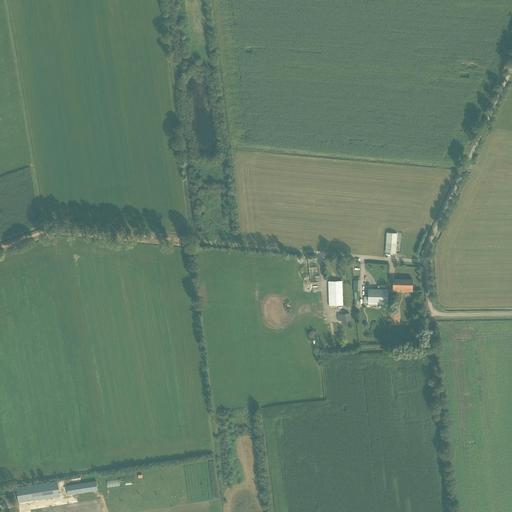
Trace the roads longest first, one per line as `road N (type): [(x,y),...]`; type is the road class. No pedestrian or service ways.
road 1 (track): [(0,249),(57,230),(316,252)]
road 2 (unclassified): [(426,262),(511,68)]
road 3 (track): [(433,312),(450,511)]
road 4 (unclassified): [(511,313),(436,314),(426,262)]
